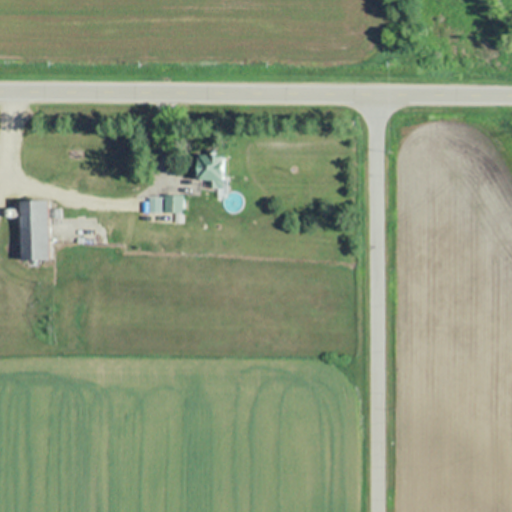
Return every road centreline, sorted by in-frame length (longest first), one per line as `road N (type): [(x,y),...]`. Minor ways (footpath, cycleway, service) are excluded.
road 1 (tertiary): [(0,94),(511,97)]
road 2 (residential): [(375,511),(376,96)]
